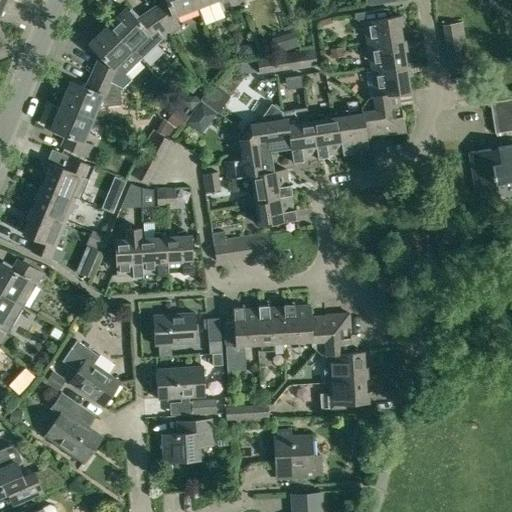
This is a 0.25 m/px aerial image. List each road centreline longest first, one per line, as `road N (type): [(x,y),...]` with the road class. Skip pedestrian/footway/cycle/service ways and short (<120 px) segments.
road 1 (residential): [(330,280),(318,197),(327,185),(376,177),(421,143),(438,99),(422,0)]
road 2 (residential): [(165,158),(193,172),(213,288)]
road 3 (unclassified): [(9,114),(58,0)]
